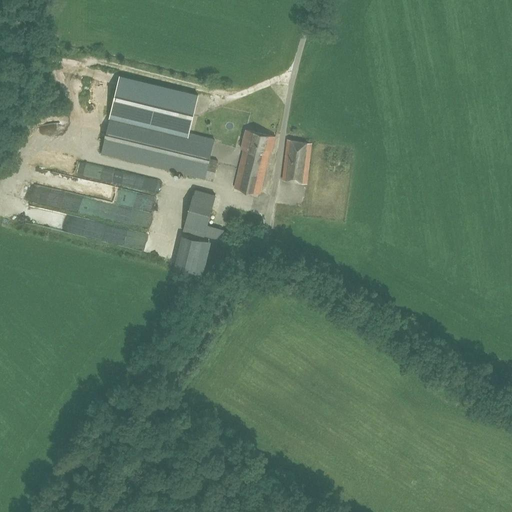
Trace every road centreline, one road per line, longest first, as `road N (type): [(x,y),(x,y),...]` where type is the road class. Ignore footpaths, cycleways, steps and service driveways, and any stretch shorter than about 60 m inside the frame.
road 1 (unclassified): [(88,511),(263,249),(294,76),(319,0)]
road 2 (track): [(266,239),(511,393)]
road 3 (track): [(280,511),(210,484),(120,464)]
